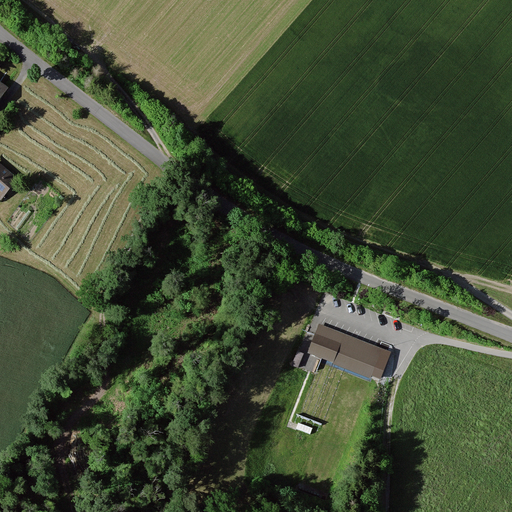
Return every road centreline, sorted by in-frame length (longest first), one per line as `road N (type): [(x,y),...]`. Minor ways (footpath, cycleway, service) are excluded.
road 1 (track): [(511,314),(254,177),(23,0)]
road 2 (unclassified): [(511,336),(271,233),(33,61)]
road 3 (track): [(169,166),(109,285),(102,385),(64,433),(60,451),(74,511)]
road 4 (track): [(169,166),(144,118),(81,48)]
road 5 (track): [(387,511),(397,378)]
